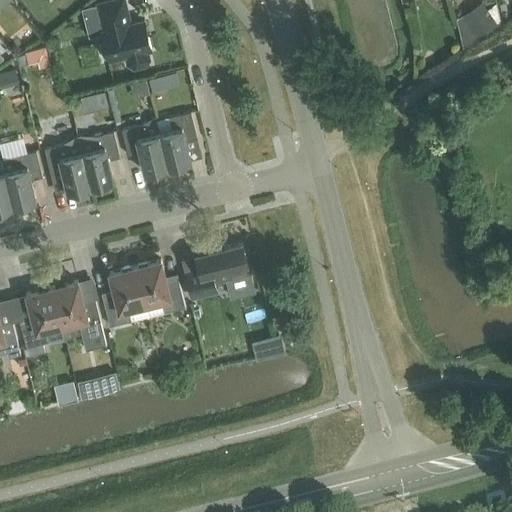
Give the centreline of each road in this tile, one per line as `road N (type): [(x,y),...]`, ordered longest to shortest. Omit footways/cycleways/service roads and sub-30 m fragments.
road 1 (unclassified): [(400,480),(320,171)]
road 2 (residential): [(0,250),(234,191)]
road 3 (residential): [(176,0),(193,19),(234,191)]
road 4 (unclassified): [(320,171),(282,0)]
road 5 (secondary): [(273,511),(400,480)]
